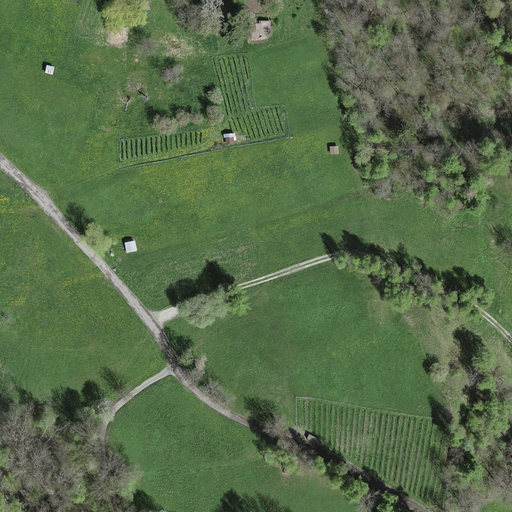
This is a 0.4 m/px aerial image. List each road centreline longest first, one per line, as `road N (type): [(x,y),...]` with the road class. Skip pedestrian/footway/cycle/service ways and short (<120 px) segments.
road 1 (unclassified): [(421,511),(348,455),(232,406),(175,357),(83,242),(0,158)]
road 2 (track): [(511,344),(480,310),(434,281),(360,255),(306,263),(185,305),(151,328)]
road 3 (track): [(0,500),(49,466),(98,451),(113,411),(178,360)]
